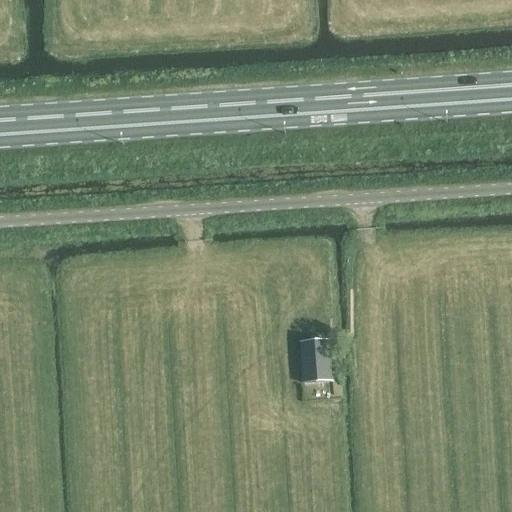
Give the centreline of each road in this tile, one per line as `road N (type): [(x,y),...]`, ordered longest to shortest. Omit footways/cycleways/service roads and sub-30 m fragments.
road 1 (primary): [(0,127),(511,91)]
road 2 (unclassified): [(0,225),(511,190)]
